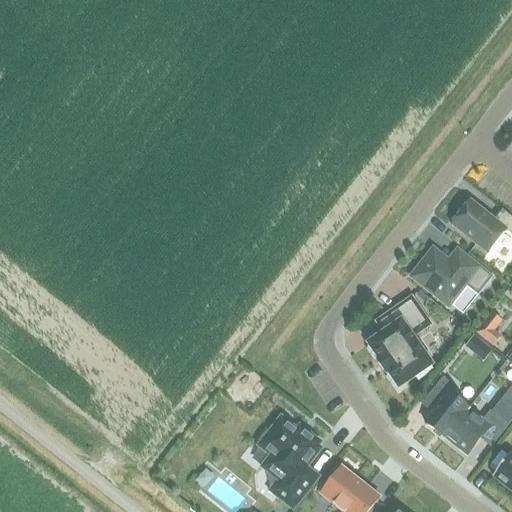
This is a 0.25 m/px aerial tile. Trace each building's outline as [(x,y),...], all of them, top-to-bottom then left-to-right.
[(506,231),(511,235),(511,218),(503,211),(495,221),(472,202),(452,227),(487,255),(506,231)] [(433,250),(411,278),(449,308),(467,285),(478,294),(491,278),(463,256),(454,267),(433,250)] [(399,390),(433,366),(414,339),(432,326),(412,298),(389,314),(397,325),(368,345),(379,361),(377,362),(386,375),(388,374),(399,390)] [(484,323),(476,334),(492,346),(500,336),(494,332),(502,322),(491,313),(484,323)] [(446,440),(468,412),(449,397),(454,390),(442,381),(426,402),(436,410),(425,424),(446,440)] [(482,423),(468,412),(446,440),(458,449),(461,445),(469,451),(484,433),(496,442),(511,421),(511,388),(491,415),(489,414),(482,423)] [(267,433),(260,442),(263,444),(261,447),(273,457),(264,468),(281,481),(272,492),(293,509),(317,478),(305,469),(320,450),(316,448),(319,444),(308,435),(305,439),(298,433),(282,420),(270,435),(267,433)] [(511,492),(511,454),(493,478),(511,492)] [(343,468),(321,496),(341,511),(369,511),(380,498),(343,468)]
